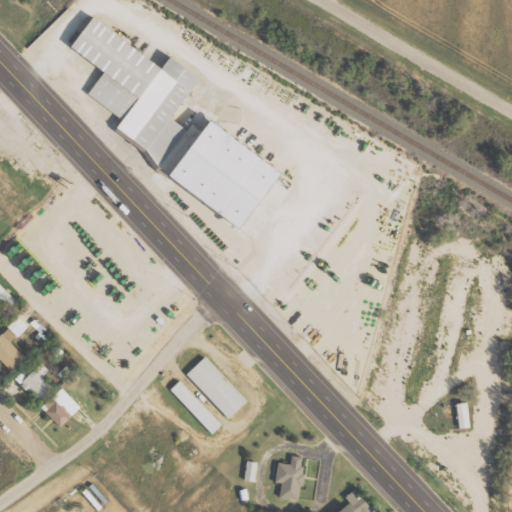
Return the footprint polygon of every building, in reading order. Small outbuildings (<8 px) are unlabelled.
[(62,47),(97,73),(82,94),(114,117),(105,129),(155,164),(193,111),(178,100),(193,79),(160,56),(153,66),(83,17),(62,47)] [(245,229),(286,173),(214,121),(174,176),(245,229)] [(196,141),(184,133),(162,167),(175,175),(196,141)] [(9,326),(19,337),(30,327),(19,316),(9,326)] [(26,358),(11,341),(17,336),(9,328),(0,336),(0,359),(12,372),(26,358)] [(248,401),(206,356),(188,373),(230,418),(248,401)] [(29,375),(24,370),(17,377),(40,402),(55,388),(44,376),(50,370),(43,363),(29,375)] [(171,390),(213,434),(223,425),(181,380),(171,390)] [(42,407),(61,427),(82,407),(63,387),(42,407)] [(472,427),(468,402),(456,404),(460,429),(472,427)] [(277,482),(283,483),(281,497),(300,500),(306,457),(293,455),(292,464),(279,462),(277,482)] [(259,462),(248,460),(245,480),(256,482),(259,462)] [(371,511),(350,488),(334,502),(339,508),(334,511),(371,511)]
